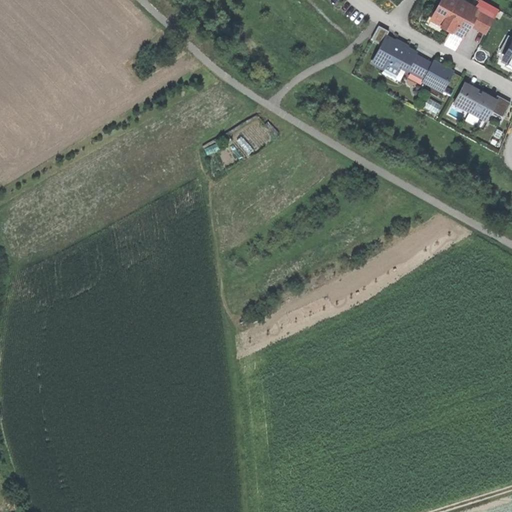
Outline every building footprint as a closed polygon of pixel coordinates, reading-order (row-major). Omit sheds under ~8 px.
[(474,8),(458,0),(440,0),(428,24),(440,30),(439,32),(448,37),(443,47),(456,54),(469,28),(485,37),(498,12),(478,1),(474,8)] [(511,35),(509,34),(496,62),(511,68),(511,35)] [(409,48),(385,36),(370,66),(396,79),(400,72),(406,75),(407,73),(423,82),(422,84),(442,95),(452,75),(453,74),(434,64),(432,66),(415,57),(417,55),(407,50),(409,48)] [(452,75),(442,95),(450,99),(460,79),(452,75)] [(497,102),(464,85),(452,107),(468,116),(464,123),(474,128),(478,121),(485,125),(491,113),(497,102)] [(497,102),(491,113),(502,119),(509,105),(498,99),(497,102)]
